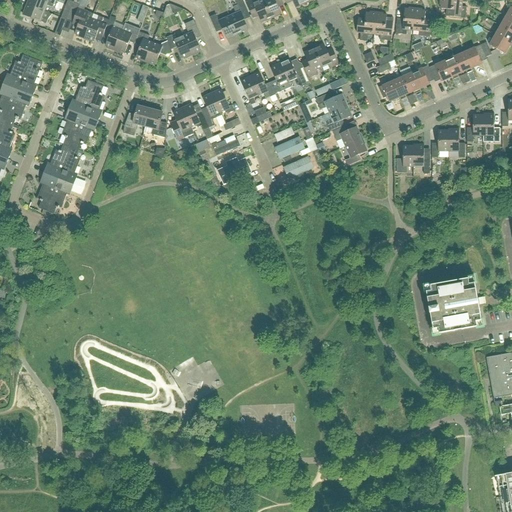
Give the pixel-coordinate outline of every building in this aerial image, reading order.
[(28,0),(27,5),(45,12),(47,6),(53,8),(55,0),(28,0)] [(271,19),(263,0),(262,0),(257,3),(255,0),(252,0),(246,3),(253,19),(254,19),(253,16),(258,14),(262,23),(271,19)] [(263,0),(271,19),(281,15),(277,6),(282,3),(283,5),(284,5),(281,0),(263,0)] [(306,4),(303,0),(284,0),(286,4),(287,4),(286,2),(289,0),(292,0),(296,8),(306,4)] [(463,1),(455,0),(440,0),(439,5),(441,5),(440,9),(453,10),(453,17),(465,18),(467,7),(462,7),(463,1)] [(236,14),(230,17),(237,34),(248,29),(243,18),(249,16),(250,18),(251,18),(243,1),(237,4),(238,5),(233,7),(236,14)] [(50,14),(45,12),(27,5),(23,15),(46,24),(50,14)] [(73,23),(74,20),(78,10),(72,8),(67,20),(73,23)] [(407,30),(413,31),(415,9),(408,8),(408,9),(405,9),(403,22),(397,21),(395,34),(406,35),(407,30)] [(74,20),(73,23),(78,25),(75,34),(77,35),(76,36),(84,39),(92,20),(92,19),(94,14),(78,9),(78,10),(74,20)] [(429,37),(431,25),(432,18),(425,18),(426,11),(422,11),(422,9),(415,9),(413,31),(419,32),(418,36),(429,37)] [(374,35),(376,13),(370,12),(369,13),(366,13),(365,21),(358,20),(357,33),(361,34),(360,41),(367,42),(368,34),(374,35)] [(383,13),(376,13),(374,35),(380,36),(380,40),(391,41),(393,22),(386,22),(387,15),(383,15),(383,13)] [(216,15),(210,18),(216,33),(217,33),(216,30),(222,28),(227,39),(237,34),(230,17),(219,21),(216,15)] [(109,20),(104,32),(110,34),(105,46),(107,47),(107,48),(115,51),(122,31),(113,28),(116,18),(111,16),(110,21),(109,20)] [(94,42),(98,32),(103,35),(104,32),(109,20),(99,17),(97,22),(92,20),(84,39),(92,42),(93,41),(94,42)] [(511,20),(506,17),(500,27),(511,33),(511,20)] [(183,37),(192,56),(200,52),(199,51),(201,50),(196,39),(202,37),(196,25),(194,21),(185,25),(189,34),(183,37)] [(511,33),(500,27),(495,36),(510,45),(511,41),(511,33)] [(122,31),(115,51),(123,54),(123,53),(125,54),(129,42),(135,44),(140,32),(130,29),(128,34),(122,31)] [(140,32),(135,44),(140,46),(136,58),(138,58),(137,60),(145,63),(153,43),(143,40),(145,35),(140,32)] [(171,50),(172,50),(177,47),(182,59),(184,58),(184,59),(192,56),(183,37),(174,41),(172,36),(166,38),(168,42),(171,50)] [(510,45),(495,36),(489,46),(505,55),(510,45)] [(153,43),(145,63),(153,66),(154,65),(155,65),(160,54),(166,56),(173,53),(172,50),(171,50),(168,42),(162,44),(161,46),(153,43)] [(487,43),(481,46),(486,58),(492,55),(487,43)] [(324,44),(314,49),(322,68),(328,65),(330,69),(339,65),(332,49),(333,51),(328,53),(324,44)] [(481,46),(465,53),(472,69),(482,64),(480,60),(486,58),(481,46)] [(322,68),(314,49),(304,53),(308,62),(303,64),(302,62),(309,78),(318,74),(316,71),(322,68)] [(369,64),(378,60),(374,53),(366,57),(369,64)] [(472,69),(465,53),(455,57),(462,73),(472,69)] [(380,67),(388,63),(394,61),(391,54),(378,60),(380,67)] [(7,74),(3,85),(18,90),(31,58),(23,55),(21,63),(19,62),(18,63),(16,62),(10,75),(7,74)] [(455,57),(445,61),(452,78),(462,73),(455,57)] [(38,61),(31,58),(18,90),(33,96),(37,86),(35,85),(40,71),(37,70),(37,69),(36,68),(38,61)] [(288,60),(280,63),(289,83),(294,81),(296,85),(302,87),(307,84),(301,69),(295,72),(291,60),(289,61),(288,60)] [(433,78),(434,80),(440,78),(442,82),(452,78),(445,61),(429,68),(433,78)] [(412,73),(419,89),(430,85),(428,81),(433,78),(429,68),(428,66),(416,71),(412,62),(409,63),(411,68),(410,68),(412,73)] [(283,85),(289,83),(280,63),(272,67),(273,68),(271,69),(276,80),(271,83),(276,95),(286,90),(283,85)] [(388,63),(380,67),(376,68),(379,74),(391,69),(388,63)] [(258,73),(250,77),(259,96),(264,94),(266,99),(276,95),(271,83),(266,85),(261,74),(259,75),(258,73)] [(402,77),(409,94),(419,89),(412,73),(402,77)] [(254,98),(259,96),(250,77),(242,80),(243,82),(241,82),(251,105),(256,103),(254,98)] [(402,77),(392,82),(400,98),(409,94),(402,77)] [(84,116),(96,84),(88,81),(86,88),(84,87),(84,88),(81,87),(76,100),(73,99),(69,110),(84,116)] [(400,98),(392,82),(382,86),(389,103),(400,98)] [(84,116),(99,122),(103,111),(100,110),(105,96),(102,95),(103,94),(101,94),(104,87),(96,84),(84,116)] [(18,90),(3,85),(0,93),(0,95),(2,96),(0,101),(0,112),(1,113),(0,115),(0,119),(6,122),(18,90)] [(33,96),(18,90),(6,122),(14,125),(16,118),(18,119),(18,118),(21,119),(26,106),(29,107),(33,96)] [(232,106),(229,107),(222,91),(221,91),(220,90),(212,94),(221,113),(226,111),(227,113),(229,114),(235,111),(232,106)] [(221,113),(212,94),(204,97),(205,98),(203,99),(207,108),(202,110),(201,111),(209,128),(215,126),(212,120),(217,118),(216,115),(221,113)] [(326,107),(329,113),(347,106),(342,95),(331,99),(329,94),(315,100),(320,110),(326,107)] [(508,121),(511,121),(511,100),(508,100),(508,113),(502,113),(502,127),(508,127),(508,121)] [(299,106),(303,116),(305,120),(306,123),(313,120),(305,103),(299,106)] [(198,127),(202,126),(204,131),(209,128),(201,111),(202,110),(199,105),(194,107),(193,105),(191,106),(191,105),(183,108),(191,128),(197,125),(198,127)] [(139,125),(146,127),(150,110),(138,106),(135,115),(129,113),(127,120),(124,127),(137,131),(139,125)] [(330,133),(332,132),(332,131),(343,127),(343,126),(341,121),(352,117),(347,106),(329,113),(332,119),(325,122),(330,133)] [(173,114),(174,116),(168,119),(178,141),(184,139),(194,134),(191,128),(183,108),(174,112),(175,113),(173,114)] [(84,116),(69,110),(64,120),(67,122),(62,135),(65,136),(64,137),(66,138),(64,145),(71,148),(84,116)] [(163,113),(150,110),(146,127),(153,129),(151,135),(166,139),(167,124),(161,122),(163,113)] [(257,117),(258,120),(259,123),(272,117),(269,112),(257,117)] [(483,136),(483,114),(483,115),(473,115),(473,128),(467,128),(467,142),(473,143),(473,136),(483,136)] [(484,114),(483,114),(483,136),(494,136),(494,142),(500,142),(500,128),(494,128),(494,114),(493,114),(493,116),(484,115),(484,114)] [(71,148),(79,150),(81,144),(83,144),(84,144),(86,145),(92,131),(95,132),(99,122),(84,116),(71,148)] [(236,130),(244,127),(240,119),(232,123),(236,130)] [(14,125),(6,122),(0,137),(0,156),(9,160),(13,149),(10,148),(15,135),(12,133),(13,133),(11,132),(14,125)] [(224,126),(226,131),(233,128),(231,122),(223,125),(224,126)] [(346,125),(343,126),(343,127),(332,131),(332,132),(337,142),(342,140),(345,146),(362,139),(356,127),(348,131),(346,125)] [(274,134),(278,141),(295,134),(291,126),(274,134)] [(308,128),(303,130),(307,140),(313,138),(308,128)] [(448,152),(448,130),(448,131),(438,131),(438,144),(432,144),(432,158),(438,158),(438,152),(448,152)] [(449,130),(448,130),(448,152),(459,152),(459,158),(465,158),(465,144),(459,144),(459,130),(458,130),(458,131),(449,131),(449,130)] [(280,159),(306,148),(301,135),(275,146),(280,159)] [(212,144),(217,155),(240,145),(237,138),(226,143),(224,139),(212,144)] [(345,161),(348,166),(361,160),(359,155),(367,151),(362,139),(345,146),(350,158),(345,161)] [(196,145),(201,156),(205,166),(211,164),(205,150),(211,148),(208,140),(196,145)] [(71,148),(64,145),(61,151),(59,151),(56,150),(51,164),(48,163),(44,173),(59,179),(71,148)] [(403,167),(413,167),(413,145),(413,146),(403,146),(403,159),(397,159),(397,173),(403,173),(403,167)] [(414,145),(413,145),(413,167),(424,167),(424,174),(430,174),(430,160),(424,160),(424,145),(423,145),(423,146),(414,146),(414,145)] [(59,179),(74,185),(78,175),(75,174),(80,160),(78,159),(78,158),(76,157),(79,150),(71,148),(59,179)] [(312,152),(317,162),(322,160),(318,150),(312,152)] [(314,167),(309,155),(283,166),(288,178),(314,167)] [(9,160),(0,156),(0,173),(2,169),(5,170),(9,160)] [(246,170),(242,161),(223,170),(227,179),(246,170)] [(210,177),(219,174),(216,167),(207,171),(210,177)] [(59,179),(44,173),(40,184),(43,185),(37,199),(40,200),(40,201),(42,201),(39,208),(47,211),(59,179)] [(220,185),(216,176),(211,178),(215,188),(221,186),(220,185)] [(59,179),(47,211),(54,214),(57,207),(59,208),(59,207),(62,208),(67,195),(70,196),(74,185),(59,179)] [(474,278),(473,278),(425,286),(434,335),(482,326),(481,316),(479,308),(477,296),(474,278)] [(511,353),(486,358),(495,408),(499,407),(511,404),(511,353)] [(511,404),(499,407),(501,415),(511,414),(511,417),(511,404)] [(511,511),(511,472),(496,476),(496,477),(497,477),(502,511),(511,511)]
